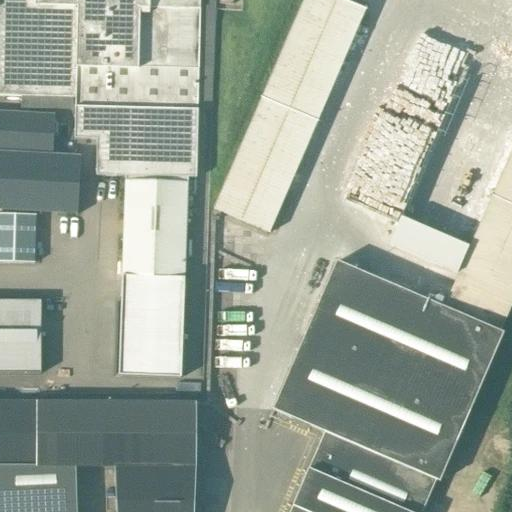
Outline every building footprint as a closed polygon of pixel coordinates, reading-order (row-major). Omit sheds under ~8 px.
[(0,0),(0,96),(76,98),(75,139),(97,139),(97,175),(126,176),(126,181),(189,182),(189,178),(197,178),(201,0),(0,0)] [(366,9),(343,0),(303,0),(214,209),(270,233),(366,9)] [(366,136),(415,154),(424,130),(375,112),(366,136)] [(0,210),(5,211),(77,215),(80,157),(52,156),(54,116),(0,113),(0,210)] [(511,149),(444,308),(337,262),(273,410),(324,432),(290,511),(422,511),(436,480),(440,481),(503,334),(499,332),(511,302),(511,149)] [(122,276),(185,278),(189,182),(126,181),(125,181),(122,276)] [(36,215),(0,214),(0,262),(34,263),(36,215)] [(0,374),(40,374),(40,302),(0,302),(0,374)] [(193,511),(196,403),(0,402),(0,511),(38,511),(36,466),(115,467),(117,511),(193,511)]
